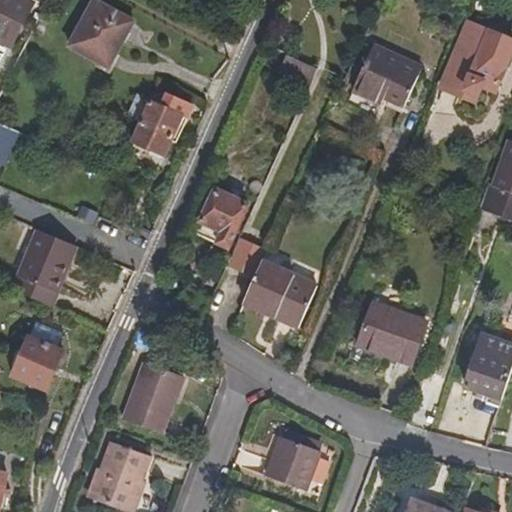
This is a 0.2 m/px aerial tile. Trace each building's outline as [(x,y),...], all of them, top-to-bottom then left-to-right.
[(0,0),(0,44),(8,48),(30,3),(23,0),(0,0)] [(106,70),(132,23),(91,0),(65,47),(106,70)] [(483,52),(450,38),(429,86),(477,105),(484,87),(497,92),(511,51),(511,42),(490,35),(483,52)] [(404,106),(423,67),(377,44),(349,101),(376,115),(387,97),(404,106)] [(304,63),(310,53),(299,48),(294,59),(304,63)] [(319,70),(287,56),(279,73),(312,87),(319,70)] [(312,87),(279,73),(278,76),(310,92),(312,87)] [(165,157),(179,127),(184,129),(194,108),(179,102),(174,113),(150,102),(132,141),(165,157)] [(495,186),(491,185),(487,194),(483,207),(511,218),(511,161),(504,159),(495,186)] [(227,248),(246,205),(213,189),(193,233),(227,248)] [(76,249),(85,230),(46,213),(38,232),(76,249)] [(120,236),(93,223),(87,235),(114,248),(120,236)] [(48,310),(76,249),(38,232),(37,232),(36,231),(9,292),(48,310)] [(108,262),(114,248),(87,235),(80,251),(108,262)] [(314,287),(259,262),(241,302),(293,327),(314,287)] [(182,284),(173,303),(198,322),(210,298),(182,284)] [(411,364),(427,323),(372,303),(356,344),(411,364)] [(96,345),(102,333),(77,322),(72,334),(96,345)] [(43,393),(61,352),(58,350),(63,340),(31,326),(9,377),(43,393)] [(485,403),(497,407),(511,365),(511,347),(481,337),(464,387),(487,394),(485,403)] [(160,430),(179,373),(140,360),(119,417),(160,430)] [(412,408),(434,416),(444,388),(421,380),(412,408)] [(283,427),(280,437),(315,449),(319,440),(283,427)] [(305,490),(319,451),(280,437),(266,476),(305,490)] [(131,510),(151,454),(110,441),(91,495),(131,510)] [(446,511),(409,497),(403,511),(446,511)]
